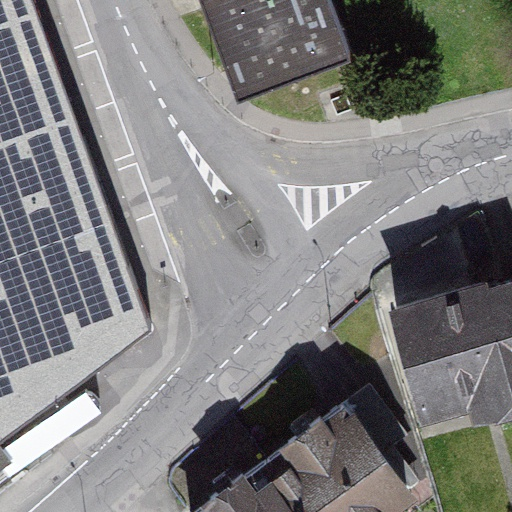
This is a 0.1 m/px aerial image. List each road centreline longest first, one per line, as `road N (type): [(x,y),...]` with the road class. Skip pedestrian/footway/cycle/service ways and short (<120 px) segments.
road 1 (residential): [(114,0),(140,64),(299,294)]
road 2 (residential): [(299,294),(65,511)]
road 3 (residential): [(511,153),(395,206),(299,294)]
